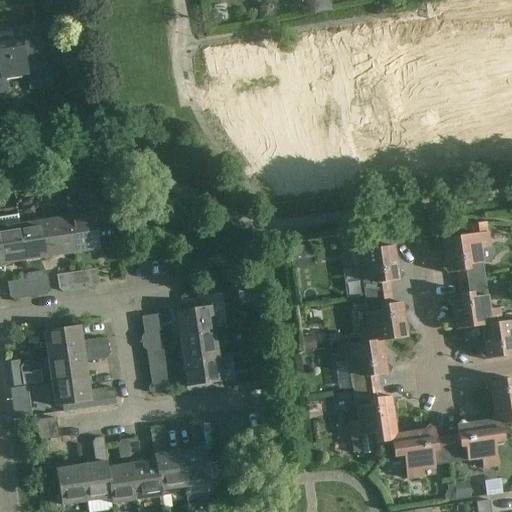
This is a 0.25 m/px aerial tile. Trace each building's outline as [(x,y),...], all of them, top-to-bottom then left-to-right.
[(328,0),(317,0),(312,1),(314,13),(330,10),(328,0)] [(360,86),(345,88),(356,161),(357,168),(463,153),(462,147),(475,145),(511,140),(511,26),(469,33),(466,13),(362,28),(354,39),(360,86)] [(0,43),(0,93),(7,93),(6,79),(28,76),(30,89),(53,86),(49,64),(43,65),(39,38),(0,43)] [(92,215),(69,218),(75,253),(100,250),(98,239),(112,237),(107,207),(101,202),(90,204),(92,215)] [(19,217),(0,219),(0,264),(25,261),(20,225),(19,217)] [(50,257),(74,253),(69,218),(45,222),(50,257)] [(25,261),(50,257),(45,222),(20,225),(25,261)] [(456,272),(458,283),(484,280),(482,264),(490,263),(495,256),(493,246),(489,247),(485,223),(465,226),(466,236),(442,240),(445,264),(442,268),(443,270),(446,273),(447,274),(456,272)] [(360,267),(365,298),(390,294),(388,283),(398,281),(398,280),(401,276),(401,275),(397,272),(393,247),(348,254),(350,269),(360,267)] [(98,283),(96,270),(88,271),(90,289),(95,288),(98,283)] [(67,292),(64,274),(56,276),(58,290),(62,293),(67,292)] [(50,291),(47,277),(38,278),(41,296),(46,295),(50,291)] [(488,311),(484,280),(458,283),(460,295),(450,296),(450,297),(448,301),(448,303),(452,306),(455,330),(481,327),(481,326),(501,323),(498,309),(488,311)] [(18,300),(15,282),(7,283),(9,297),(13,300),(18,300)] [(382,341),(407,338),(403,313),(406,309),(406,307),(402,304),(402,303),(392,305),(390,294),(365,298),(369,328),(360,329),(362,343),(362,344),(382,341)] [(179,337),(215,332),(211,306),(175,312),(179,337)] [(511,321),(501,323),(481,326),(481,327),(484,350),(481,354),(482,355),(485,358),(486,359),(507,356),(506,352),(511,350),(511,321)] [(44,332),(48,357),(108,348),(107,341),(103,338),(83,341),(80,326),(44,332)] [(141,343),(159,340),(158,332),(143,334),(140,338),(141,343)] [(218,357),(215,332),(179,337),(182,362),(218,357)] [(159,340),(141,343),(141,348),(146,351),(160,349),(159,340)] [(353,391),(379,387),(377,376),(387,375),(387,374),(390,370),(389,368),(386,365),(382,341),(362,344),(362,343),(337,347),(339,363),(349,361),(353,390),(353,391)] [(48,357),(52,382),(88,376),(86,362),(106,359),(109,354),(108,348),(48,357)] [(218,357),(182,362),(186,388),(222,382),(218,357)] [(13,387),(23,386),(19,361),(6,363),(9,388),(13,387)] [(90,390),(88,376),(52,382),(56,407),(116,398),(115,390),(111,387),(90,390)] [(490,391),(494,421),(501,425),(511,423),(511,384),(510,379),(489,381),(489,383),(486,387),(487,388),(490,391)] [(166,390),(165,382),(150,385),(147,387),(148,393),(166,390)] [(353,390),(336,393),(337,400),(354,397),(358,422),(348,424),(350,439),(351,439),(353,452),(362,451),(362,455),(373,453),(372,449),(375,449),(377,445),(387,443),(390,443),(396,436),(391,407),(394,403),(394,402),(390,399),(390,398),(381,399),(379,387),(353,391),(353,390)] [(58,438),(55,418),(35,421),(38,441),(58,438)] [(458,436),(446,437),(450,464),(481,459),(483,469),(498,466),(494,443),(503,441),(501,425),(494,421),(466,425),(462,422),(461,422),(458,426),(456,426),(458,436)] [(194,450),(180,452),(185,486),(184,487),(186,498),(213,495),(211,484),(218,483),(223,479),(224,473),(223,466),(220,461),(213,459),(208,460),(202,424),(194,425),(191,429),(194,450)] [(425,431),(396,436),(390,443),(393,458),(402,456),(406,479),(422,477),(420,468),(450,464),(446,437),(436,439),(434,430),(433,430),(429,427),(428,427),(425,431)] [(161,490),(162,490),(184,487),(185,486),(180,452),(166,454),(163,433),(158,430),(151,431),(155,462),(156,461),(161,490)] [(82,466),(87,501),(110,498),(112,498),(107,468),(108,468),(104,438),(96,439),(93,443),(96,464),(82,466)] [(128,440),(137,500),(163,496),(162,490),(161,490),(156,461),(155,462),(142,463),(139,442),(134,439),(128,440)] [(111,503),(137,500),(128,440),(122,441),(118,446),(121,466),(108,468),(107,468),(112,498),(110,498),(111,503)] [(87,501),(82,466),(68,468),(67,462),(55,464),(61,505),(87,501)] [(474,502),(475,511),(490,511),(489,501),(474,502)]
